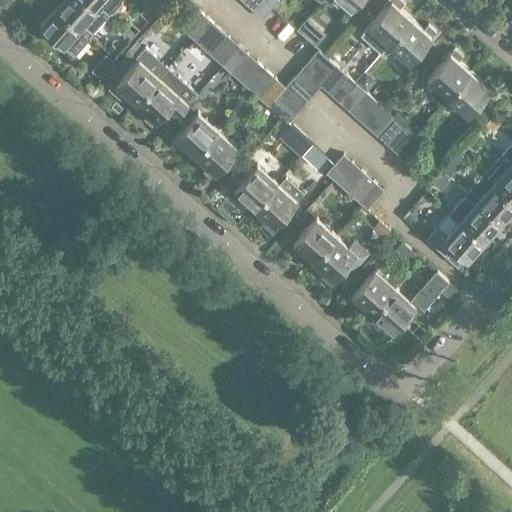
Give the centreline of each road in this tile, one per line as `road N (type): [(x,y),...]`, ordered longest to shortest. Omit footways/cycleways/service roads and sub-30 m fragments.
road 1 (residential): [(423,360),(387,376),(363,368),(0,41)]
road 2 (residential): [(480,294),(389,211),(410,187),(320,105)]
